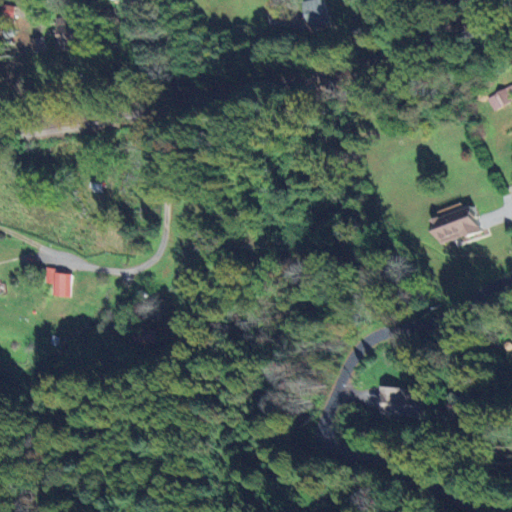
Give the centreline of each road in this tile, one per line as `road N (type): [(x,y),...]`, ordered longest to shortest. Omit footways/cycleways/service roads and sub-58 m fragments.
road 1 (residential): [(511,276),(473,294),(450,316),(351,348),(327,396),(320,439),(332,459),(398,465),(481,511)]
road 2 (residential): [(160,0),(171,100),(159,244),(124,271),(55,255),(0,228)]
